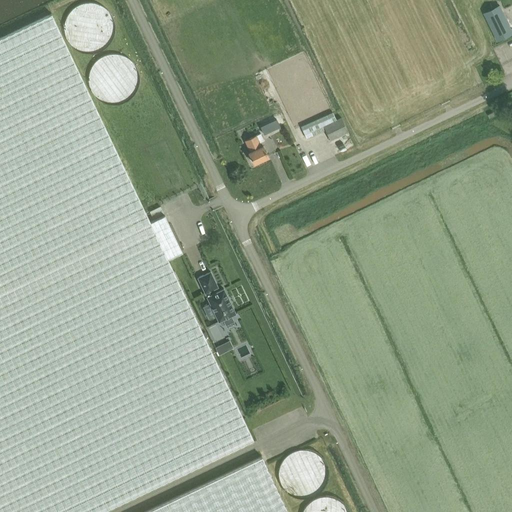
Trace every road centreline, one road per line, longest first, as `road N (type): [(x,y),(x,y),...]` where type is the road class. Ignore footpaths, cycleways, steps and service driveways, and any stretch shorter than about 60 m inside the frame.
road 1 (residential): [(375,511),(235,218)]
road 2 (residential): [(235,218),(511,85)]
road 3 (residential): [(235,218),(132,0)]
